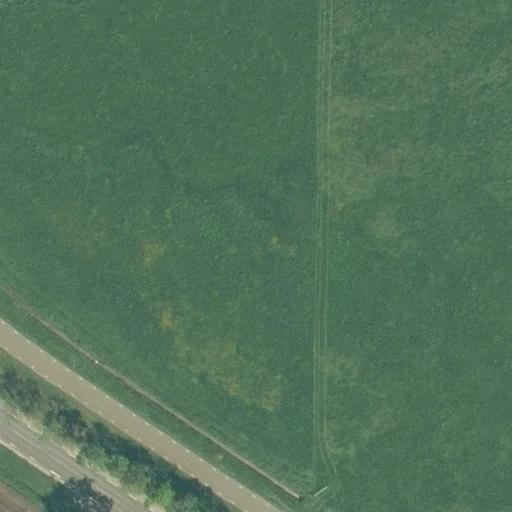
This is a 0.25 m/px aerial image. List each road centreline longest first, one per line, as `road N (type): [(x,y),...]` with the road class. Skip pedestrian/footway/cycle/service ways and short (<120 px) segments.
road 1 (tertiary): [(261,511),(0,333)]
road 2 (primary): [(131,511),(0,422)]
